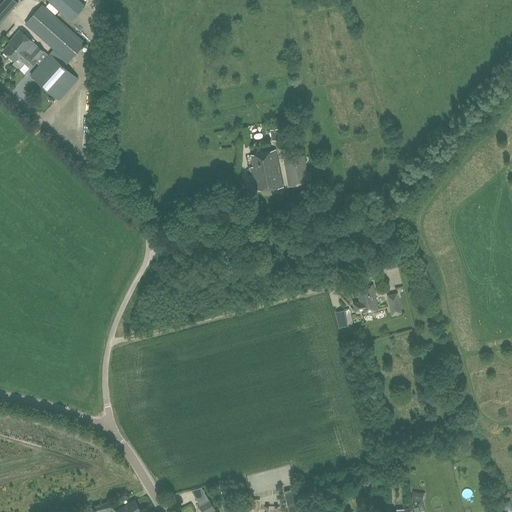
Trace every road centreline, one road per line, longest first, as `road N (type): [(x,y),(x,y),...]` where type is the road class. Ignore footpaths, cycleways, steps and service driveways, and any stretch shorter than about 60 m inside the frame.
road 1 (unclassified): [(109,428),(107,347),(157,248),(131,208),(0,85)]
road 2 (unknown): [(110,337),(325,285)]
